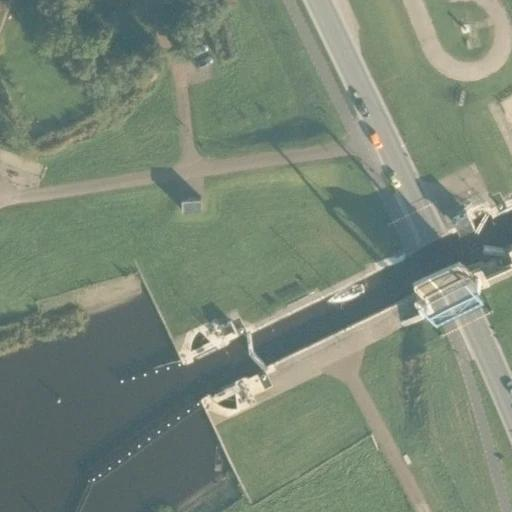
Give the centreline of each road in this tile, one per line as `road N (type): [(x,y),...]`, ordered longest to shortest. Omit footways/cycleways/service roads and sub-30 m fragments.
road 1 (unclassified): [(1,198),(384,136)]
road 2 (primary): [(511,409),(384,136)]
road 3 (primary): [(384,136),(318,0)]
